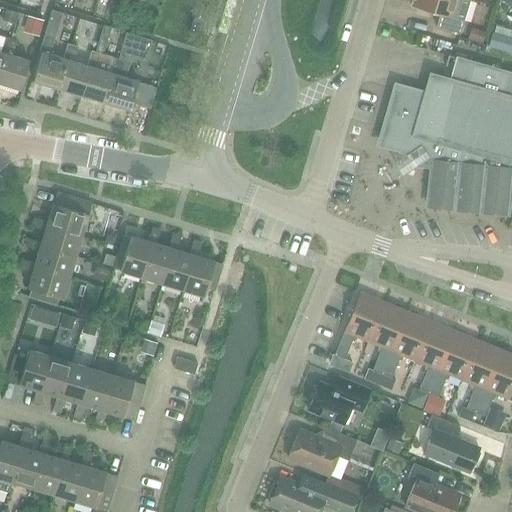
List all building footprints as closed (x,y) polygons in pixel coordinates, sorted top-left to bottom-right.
[(461,33),(471,0),(412,0),(412,2),(414,2),(413,5),(441,14),(437,26),(461,33)] [(190,32),(202,35),(209,11),(196,8),(190,32)] [(6,9),(3,20),(15,23),(18,13),(6,9)] [(29,16),(24,32),(39,36),(43,20),(29,16)] [(48,23),(44,36),(45,36),(55,39),(59,26),(48,23)] [(92,50),(88,64),(88,65),(91,66),(82,95),(106,102),(115,73),(112,72),(116,57),(104,54),(108,40),(112,27),(104,25),(96,51),(92,50)] [(471,28),(468,39),(483,43),(486,32),(471,28)] [(115,73),(106,102),(130,109),(133,101),(137,102),(138,103),(150,106),(151,107),(156,91),(155,91),(143,87),(141,87),(137,86),(139,79),(125,75),(129,62),(131,56),(146,60),(152,40),(127,32),(123,43),(119,58),(116,57),(112,72),(115,73)] [(493,32),(489,47),(511,53),(511,37),(494,33),(493,32)] [(0,70),(5,53),(2,52),(7,37),(10,38),(10,37),(0,34),(0,70)] [(35,81),(59,88),(67,59),(64,58),(64,57),(51,53),(55,39),(45,36),(40,51),(43,52),(35,81)] [(5,53),(0,70),(0,82),(21,89),(30,59),(14,54),(18,40),(10,37),(10,38),(7,37),(2,52),(5,53)] [(67,59),(59,88),(82,95),(91,66),(88,65),(88,64),(75,60),(79,46),(69,43),(64,57),(64,58),(67,59)] [(383,128),(380,138),(388,141),(411,147),(415,149),(419,154),(424,161),(432,162),(428,198),(454,201),(483,203),(510,206),(511,185),(511,72),(449,55),(446,67),(443,77),(432,74),(425,97),(394,89),(383,128)] [(58,192),(49,221),(48,225),(83,236),(90,215),(93,203),(58,192)] [(46,229),(42,242),(43,242),(42,245),(77,256),(83,236),(48,225),(49,221),(35,217),(32,225),(46,229)] [(124,235),(118,255),(114,267),(121,270),(121,271),(142,278),(153,243),(157,243),(161,230),(153,227),(149,240),(132,235),(132,237),(124,235)] [(107,233),(104,242),(113,245),(116,236),(107,233)] [(153,243),(142,278),(162,284),(173,249),(177,250),(177,249),(181,236),(174,234),(170,247),(157,243),(153,243)] [(26,246),(40,250),(36,263),(35,267),(71,277),(77,256),(42,245),(43,242),(42,242),(29,238),(26,246)] [(173,249),(162,284),(183,290),(194,255),(198,256),(198,255),(202,242),(195,240),(191,253),(177,249),(177,250),(173,249)] [(106,254),(103,263),(112,266),(115,257),(106,254)] [(183,290),(183,291),(204,297),(207,287),(215,289),(223,264),(215,261),(216,261),(198,255),(198,256),(194,255),(183,290)] [(64,298),(71,277),(35,267),(36,263),(23,258),(20,266),(34,270),(29,287),(64,298)] [(97,264),(93,277),(107,282),(112,269),(97,264)] [(360,292),(335,354),(345,359),(353,340),(355,341),(357,336),(368,341),(385,302),(360,292)] [(381,351),(373,370),(368,368),(364,379),(379,385),(408,311),(385,302),(368,341),(380,346),(379,350),(381,351)] [(33,307),(30,319),(44,324),(48,311),(33,307)] [(408,311),(379,385),(392,390),(396,379),(392,378),(400,359),(402,360),(403,355),(415,360),(430,320),(408,311)] [(64,314),(60,327),(71,330),(75,318),(64,314)] [(430,320),(415,360),(427,365),(425,369),(427,370),(420,389),(430,393),(452,329),(430,320)] [(85,321),(82,332),(94,336),(97,325),(85,321)] [(148,332),(147,333),(160,337),(160,336),(164,325),(163,324),(152,321),(151,321),(148,332)] [(174,321),(168,339),(182,343),(187,325),(174,321)] [(452,329),(430,393),(439,397),(446,378),(448,379),(450,374),(462,379),(478,340),(452,329)] [(144,339),(140,352),(153,356),(157,343),(144,339)] [(478,340),(462,379),(474,384),(472,388),(474,389),(466,408),(476,412),(502,350),(478,340)] [(8,381),(37,389),(41,391),(52,355),(31,348),(28,357),(16,354),(8,381)] [(511,353),(502,350),(476,412),(485,416),(493,397),(495,398),(497,394),(509,399),(511,392),(511,353)] [(37,389),(33,403),(41,405),(45,392),(58,396),(62,397),(72,361),(52,355),(41,391),(37,389)] [(198,362),(178,356),(175,368),(195,374),(198,362)] [(62,397),(58,396),(54,409),(61,411),(65,398),(78,402),(78,401),(82,402),(93,367),(72,361),(62,397)] [(78,401),(78,402),(74,415),(82,418),(86,404),(99,408),(103,409),(114,373),(93,367),(82,402),(78,401)] [(103,409),(99,408),(95,422),(103,424),(107,411),(135,419),(146,384),(135,381),(135,380),(114,373),(103,409)] [(344,422),(350,408),(360,413),(365,402),(366,403),(371,391),(338,377),(333,388),(321,383),(310,408),(344,422)] [(413,388),(407,402),(422,409),(428,394),(413,388)] [(429,394),(423,410),(432,414),(439,416),(445,400),(429,394)] [(485,419),(484,424),(499,431),(501,426),(504,419),(504,418),(488,412),(488,413),(485,419)] [(434,429),(424,453),(469,472),(472,464),(476,464),(481,453),(478,450),(479,447),(455,437),(460,425),(439,416),(432,414),(427,426),(434,429)] [(326,427),(321,438),(300,430),(289,457),(329,474),(331,475),(331,474),(339,456),(349,460),(357,440),(326,427)] [(0,439),(0,489),(10,492),(12,482),(23,446),(27,447),(31,434),(23,432),(20,445),(3,440),(0,439)] [(23,446),(12,482),(33,489),(44,453),(48,455),(48,453),(52,440),(44,438),(40,451),(27,447),(23,446)] [(390,438),(385,448),(398,454),(403,443),(390,438)] [(44,453),(33,489),(54,495),(65,459),(69,460),(73,447),(65,444),(61,457),(48,453),(48,455),(44,453)] [(65,459),(54,495),(75,501),(86,466),(89,467),(89,466),(93,453),(85,451),(82,464),(69,460),(65,459)] [(440,474),(414,463),(408,478),(415,481),(405,505),(422,511),(453,511),(460,495),(436,485),(440,474)] [(86,466),(75,501),(95,507),(93,511),(107,511),(118,475),(107,472),(107,471),(89,466),(89,467),(86,466)] [(270,503),(290,511),(319,511),(323,503),(343,511),(351,511),(358,497),(325,484),(302,474),(298,484),(281,477),(270,503)] [(329,474),(325,484),(358,497),(362,499),(363,497),(366,489),(341,478),(331,474),(331,475),(329,474)] [(364,502),(359,511),(377,511),(379,508),(364,502)]
